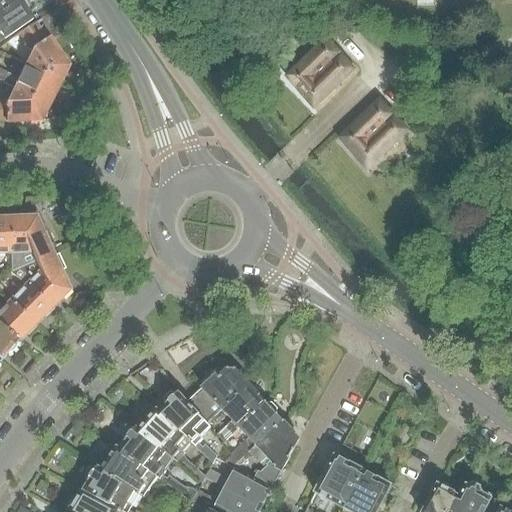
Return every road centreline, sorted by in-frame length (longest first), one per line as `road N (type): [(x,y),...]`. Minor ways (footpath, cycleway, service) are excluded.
road 1 (unclassified): [(179,264),(60,386),(0,463)]
road 2 (residential): [(285,511),(313,434),(373,330)]
road 3 (unclassified): [(163,208),(42,169),(0,170)]
road 4 (secondary): [(212,177),(165,90),(136,56)]
road 5 (secondary): [(136,56),(173,192)]
road 6 (secondary): [(358,319),(256,225)]
road 7 (secondary): [(231,268),(273,277),(358,319)]
road 8 (residential): [(401,511),(474,398)]
road 9 (secondary): [(474,398),(373,330)]
